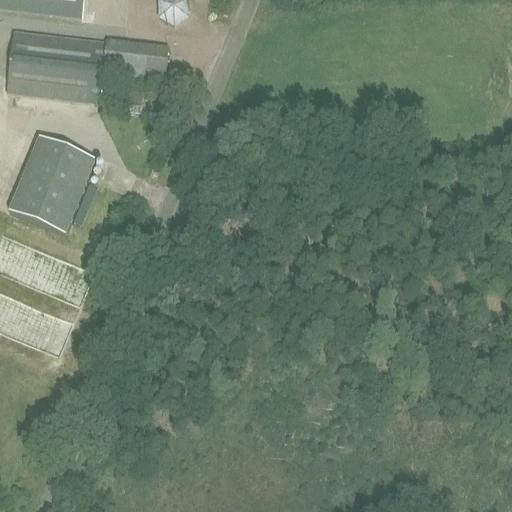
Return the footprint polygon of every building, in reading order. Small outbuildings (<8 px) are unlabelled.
[(0,0),(0,11),(81,21),(83,0),(0,0)] [(177,30),(190,20),(190,3),(184,0),(163,0),(158,3),(159,21),(177,30)] [(163,116),(168,55),(15,36),(9,97),(163,116)] [(40,141),(9,216),(65,238),(95,164),(40,141)] [(17,406),(33,410),(36,393),(20,390),(17,406)] [(14,433),(8,450),(0,447),(0,469),(20,477),(28,457),(23,455),(29,439),(14,433)]
